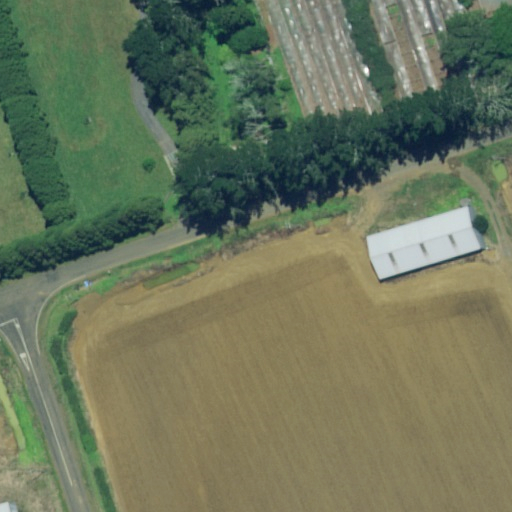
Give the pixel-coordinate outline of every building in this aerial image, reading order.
[(344,0),(275,0),(267,3),(311,140),(383,117),(344,0)] [(491,84),(463,0),(369,0),(407,112),(491,84)] [(511,0),(482,0),(487,18),(511,11),(511,0)] [(488,249),(475,207),(373,238),(386,279),(488,249)] [(16,511),(14,503),(0,506),(0,511),(16,511)]
